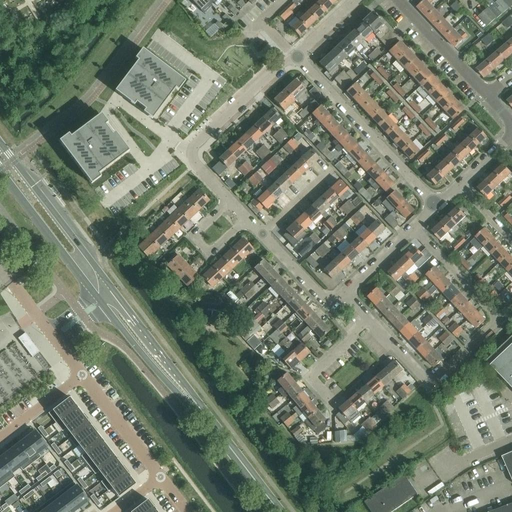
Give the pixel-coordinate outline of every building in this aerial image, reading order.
[(210,5),(205,0),(190,0),(204,14),(212,6),(211,4),(210,5)] [(328,0),(320,0),(316,4),(324,13),(333,5),(328,0)] [(425,0),(417,8),(427,18),(435,10),(429,4),(434,0),(433,0),(425,0),(426,0),(425,0)] [(500,0),(494,5),(502,15),(509,9),(501,0),(500,0)] [(511,0),(502,0),(509,8),(511,5),(511,0)] [(451,8),(454,11),(460,6),(457,2),(451,8)] [(292,3),(287,7),(290,11),(295,6),(292,3)] [(316,4),(307,12),(316,21),(324,13),(316,4)] [(230,5),(227,8),(234,16),(237,12),(230,5)] [(460,6),(454,11),(458,15),(463,9),(460,6)] [(497,19),(502,15),(494,6),(489,9),(489,10),(497,19)] [(290,11),(287,7),(278,16),(281,19),(290,11)] [(487,27),(496,19),(488,9),(479,17),(487,27)] [(435,10),(427,18),(436,28),(444,20),(435,10)] [(307,12),(299,20),(307,29),(316,21),(307,12)] [(363,23),(372,33),(374,34),(374,33),(383,25),(384,25),(372,12),(372,13),(363,22),(362,21),(362,22),(363,23)] [(307,29),(299,20),(290,28),(299,37),(307,29)] [(444,20),(436,28),(446,38),(454,30),(444,20)] [(503,23),(508,29),(511,26),(507,20),(503,23)] [(363,23),(354,31),(364,41),(372,33),(363,23)] [(454,30),(446,38),(455,48),(463,40),(468,36),(464,32),(459,36),(454,30)] [(354,31),(346,39),(355,49),(364,41),(354,31)] [(390,32),(380,41),(387,48),(397,39),(390,32)] [(489,35),(486,38),(491,44),(494,41),(489,35)] [(491,44),(486,38),(482,41),(487,47),(491,44)] [(346,39),(337,47),(346,57),(355,49),(346,39)] [(388,52),(396,61),(408,50),(399,42),(388,52)] [(151,43),(123,80),(160,108),(188,72),(151,43)] [(511,48),(508,43),(497,52),(505,61),(511,54),(511,48)] [(337,47),(328,55),(338,66),(346,57),(337,47)] [(408,50),(396,61),(404,70),(416,59),(408,50)] [(497,52),(487,61),(494,70),(505,61),(497,52)] [(338,66),(328,55),(319,64),(319,63),(319,64),(329,74),(338,66)] [(416,59),(404,70),(412,78),(423,67),(416,59)] [(494,70),(487,61),(480,67),(476,62),(472,66),(476,70),(476,71),(483,79),(494,70)] [(362,62),(356,68),(360,73),(367,67),(362,62)] [(376,70),(381,75),(384,72),(380,67),(376,70)] [(423,67),(412,78),(420,87),(431,76),(423,67)] [(350,70),(346,74),(347,76),(352,81),(356,77),(350,70)] [(334,80),(339,84),(347,76),(346,74),(343,71),(334,80)] [(384,72),(381,75),(386,80),(389,77),(384,72)] [(370,76),(375,81),(378,78),(373,73),(370,76)] [(347,76),(339,84),(343,89),(352,81),(347,76)] [(431,76),(420,87),(428,95),(439,84),(431,76)] [(378,78),(375,81),(379,86),(383,83),(378,78)] [(295,80),(284,90),(294,102),(305,91),(295,80)] [(346,92),(354,101),(363,92),(355,84),(346,92)] [(392,87),(397,92),(400,89),(396,84),(392,87)] [(439,84),(428,95),(436,103),(447,93),(439,84)] [(313,87),(309,92),(314,98),(319,93),(313,87)] [(400,89),(397,92),(402,97),(405,94),(400,89)] [(294,102),(284,90),(273,101),(284,112),(294,102)] [(386,94),(391,98),(394,95),(389,90),(386,94)] [(363,92),(354,101),(362,109),(371,101),(363,92)] [(447,93),(436,103),(444,112),(455,101),(447,93)] [(394,95),(391,98),(395,103),(399,100),(394,95)] [(314,101),(304,111),(307,115),(318,105),(314,101)] [(371,101),(362,109),(370,118),(379,109),(371,101)] [(408,104),(413,109),(416,106),(412,101),(408,104)] [(455,101),(444,112),(452,121),(464,110),(455,101)] [(416,106),(413,109),(417,114),(421,111),(416,106)] [(318,128),(321,125),(329,117),(320,107),(312,115),(317,120),(313,123),(318,128)] [(402,110),(406,115),(410,112),(405,107),(402,110)] [(379,109),(370,118),(378,126),(387,118),(379,109)] [(271,110),(263,118),(271,127),(280,119),(271,110)] [(304,111),(299,115),(303,119),(307,115),(304,111)] [(410,112),(406,115),(411,120),(415,117),(410,112)] [(97,117),(60,145),(88,183),(125,155),(97,117)] [(329,117),(321,125),(330,134),(338,127),(329,117)] [(263,118),(254,126),(262,135),(271,127),(263,118)] [(387,118),(378,126),(386,135),(395,126),(387,118)] [(424,121),(429,126),(432,123),(428,118),(424,121)] [(460,119),(455,123),(459,127),(464,122),(460,119)] [(432,123),(429,126),(433,131),(437,128),(432,123)] [(459,127),(455,123),(451,128),(454,131),(459,127)] [(418,127),(422,132),(426,129),(421,124),(418,127)] [(254,126),(245,135),(253,144),(262,135),(254,126)] [(395,126),(386,135),(394,143),(403,135),(395,126)] [(338,127),(330,134),(335,140),(332,143),(336,147),(347,136),(338,127)] [(426,129),(422,132),(427,137),(431,134),(426,129)] [(477,129),(468,137),(477,146),(486,138),(477,129)] [(280,130),(277,133),(283,140),(287,137),(280,130)] [(283,140),(277,133),(273,137),(279,144),(283,140)] [(443,134),(438,139),(442,143),(447,138),(443,134)] [(245,135),(236,143),(245,152),(253,144),(245,135)] [(403,135),(394,143),(402,152),(411,143),(403,135)] [(347,136),(336,147),(334,148),(339,153),(344,149),(348,154),(356,146),(347,136)] [(468,137),(460,145),(468,154),(477,146),(468,137)] [(442,143),(438,139),(433,144),(437,147),(442,143)] [(291,140),(287,144),(293,151),(297,147),(291,140)] [(236,143),(228,151),(236,160),(245,152),(236,143)] [(411,143),(402,152),(410,160),(419,152),(411,143)] [(293,151),(287,144),(283,148),(290,155),(293,151)] [(460,145),(451,153),(460,162),(468,154),(460,145)] [(263,146),(259,150),(266,157),(270,153),(263,146)] [(356,146),(348,154),(357,163),(366,156),(356,146)] [(266,157),(259,150),(255,153),(262,160),(266,157)] [(426,150),(421,155),(425,159),(430,154),(426,150)] [(236,160),(228,151),(219,159),(227,168),(236,160)] [(310,151),(301,159),(309,168),(318,160),(310,151)] [(451,153),(443,161),(451,170),(460,162),(451,153)] [(425,159),(421,155),(417,160),(420,163),(425,159)] [(366,156),(357,163),(366,173),(375,165),(366,156)] [(273,157),(269,160),(276,167),(280,164),(273,157)] [(301,159),(292,167),(301,176),(309,168),(301,159)] [(276,167),(269,160),(265,164),(272,171),(276,167)] [(443,161),(434,169),(443,178),(451,170),(443,161)] [(246,162),(242,166),(248,173),(252,169),(246,162)] [(511,173),(504,164),(495,172),(503,182),(511,173)] [(375,165),(366,173),(372,178),(367,182),(371,187),(375,183),(384,175),(375,165)] [(248,173),(242,166),(238,170),(245,177),(248,173)] [(283,175),(292,184),(301,176),(292,167),(287,172),(283,168),(280,171),(283,175)] [(443,178),(434,169),(426,177),(434,186),(443,178)] [(495,172),(486,180),(495,190),(503,182),(495,172)] [(256,173),(252,177),(259,184),(262,180),(256,173)] [(283,175),(275,183),(283,192),(292,184),(283,175)] [(384,175),(375,183),(371,187),(375,191),(380,187),(385,192),(386,191),(389,188),(393,185),(384,175)] [(259,184),(252,177),(248,180),(255,187),(259,184)] [(229,179),(224,183),(231,190),(235,185),(229,179)] [(495,190),(486,180),(478,189),(486,198),(495,190)] [(338,181),(329,189),(338,199),(338,198),(342,202),(345,199),(341,195),(347,190),(338,181)] [(275,183),(266,192),(274,201),(283,192),(275,183)] [(253,196),(255,198),(251,202),(259,212),(264,208),(265,209),(274,201),(266,192),(262,187),(253,196)] [(389,188),(386,191),(390,196),(386,200),(395,209),(403,202),(394,192),(393,193),(389,188)] [(329,189),(321,198),(329,207),(338,199),(329,189)] [(198,191),(188,200),(198,211),(209,201),(198,191)] [(508,195),(503,199),(507,203),(511,198),(508,195)] [(321,198),(312,206),(320,215),(324,219),(328,216),(324,212),(329,207),(321,198)] [(378,199),(373,203),(377,207),(381,203),(378,199)] [(507,203),(503,199),(498,204),(502,208),(507,203)] [(188,200),(178,209),(188,220),(198,211),(188,200)] [(348,201),(344,205),(350,212),(354,208),(348,201)] [(403,202),(395,209),(404,219),(413,212),(403,202)] [(350,212),(344,205),(340,208),(347,216),(350,212)] [(312,206),(303,214),(312,223),(320,215),(312,206)] [(457,208),(449,216),(457,225),(466,217),(457,208)] [(178,209),(168,219),(179,230),(188,220),(178,209)] [(358,212),(354,215),(361,223),(364,219),(358,212)] [(397,217),(392,212),(388,216),(384,220),(390,226),(393,230),(398,225),(393,220),(397,217)] [(303,214),(295,222),(303,231),(312,223),(303,214)] [(361,223),(354,215),(350,219),(357,226),(361,223)] [(449,216),(440,224),(449,233),(457,225),(449,216)] [(330,217),(326,221),(333,228),(337,225),(330,217)] [(168,219),(158,228),(169,239),(179,230),(168,219)] [(333,228),(326,221),(322,225),(329,232),(333,228)] [(376,221),(367,229),(375,238),(384,230),(376,221)] [(287,232),(283,236),(293,247),(306,235),(303,231),(295,222),(286,231),(287,232)] [(449,233),(440,224),(431,232),(440,241),(449,233)] [(470,231),(473,234),(478,230),(475,226),(470,231)] [(158,228),(148,238),(159,248),(169,239),(158,228)] [(340,228),(336,232),(343,239),(347,235),(340,228)] [(367,229),(358,237),(367,247),(375,238),(367,229)] [(476,238),(483,245),(492,237),(485,229),(476,238)] [(343,239),(336,232),(333,235),(339,243),(343,239)] [(313,234),(309,237),(316,245),(320,241),(313,234)] [(316,245),(309,237),(305,241),(312,248),(316,245)] [(358,237),(349,246),(358,255),(367,247),(358,237)] [(492,237),(483,245),(492,255),(501,246),(492,237)] [(159,248),(148,238),(138,247),(149,258),(159,248)] [(462,238),(458,242),(461,246),(466,241),(462,238)] [(242,239),(232,249),(242,260),(253,250),(242,239)] [(461,246),(458,242),(453,247),(456,251),(461,246)] [(323,245),(319,248),(326,255),(330,252),(323,245)] [(349,246),(341,254),(349,263),(358,255),(349,246)] [(501,246),(492,255),(500,263),(509,255),(501,246)] [(326,255),(319,248),(315,252),(322,259),(326,255)] [(415,248),(406,256),(415,265),(423,257),(415,248)] [(232,249),(222,258),(232,269),(242,260),(232,249)] [(341,254),(332,262),(341,271),(349,263),(341,254)] [(511,258),(509,255),(500,263),(508,272),(511,267),(511,258)] [(167,266),(177,276),(188,266),(178,256),(167,266)] [(406,256),(397,264),(406,273),(415,265),(406,256)] [(457,260),(462,265),(466,261),(461,256),(457,260)] [(310,257),(306,261),(314,270),(318,265),(310,257)] [(222,258),(212,267),(222,278),(232,269),(222,258)] [(254,269),(263,278),(272,270),(263,261),(254,269)] [(466,261),(462,265),(468,271),(471,267),(466,261)] [(341,271),(332,262),(323,270),(332,279),(341,271)] [(397,264),(388,273),(397,282),(402,277),(406,281),(410,277),(406,273),(397,264)] [(422,265),(418,269),(424,275),(428,271),(422,265)] [(188,266),(177,276),(187,286),(198,276),(188,266)] [(222,278),(212,267),(202,277),(212,288),(222,278)] [(427,276),(432,282),(435,285),(444,277),(436,268),(427,276)] [(272,270),(263,278),(271,287),(280,278),(272,270)] [(414,274),(410,277),(415,283),(419,279),(414,274)] [(415,283),(410,277),(406,281),(411,287),(415,283)] [(432,282),(429,285),(432,288),(429,291),(433,295),(439,289),(443,294),(452,285),(444,277),(435,285),(432,282)] [(280,278),(271,287),(279,295),(288,287),(280,278)] [(386,291),(390,294),(397,288),(393,284),(386,291)] [(240,292),(244,296),(251,289),(247,285),(240,292)] [(452,285),(443,294),(451,302),(460,294),(452,285)] [(288,287),(279,295),(287,304),(296,296),(288,287)] [(397,288),(390,294),(394,298),(401,292),(397,288)] [(416,295),(420,299),(427,292),(424,288),(416,295)] [(251,289),(244,296),(247,300),(255,293),(251,289)] [(368,298),(377,307),(386,298),(377,289),(368,298)] [(427,292),(420,299),(424,303),(431,296),(427,292)] [(490,295),(495,300),(499,296),(494,292),(490,295)] [(460,294),(451,302),(460,311),(469,303),(460,294)] [(296,296),(287,304),(295,313),(304,304),(296,296)] [(499,296),(495,300),(500,305),(503,301),(499,296)] [(386,298),(377,307),(385,315),(394,307),(386,298)] [(406,305),(410,308),(417,302),(414,298),(406,305)] [(417,302),(410,308),(414,312),(421,306),(417,302)] [(257,309),(260,313),(267,306),(264,303),(257,309)] [(469,303),(460,311),(468,320),(477,311),(469,303)] [(304,304),(295,313),(304,322),(313,313),(304,304)] [(267,306),(260,313),(264,317),(271,310),(267,306)] [(433,313),(436,317),(444,310),(440,306),(433,313)] [(394,307),(385,315),(393,324),(402,316),(394,307)] [(444,310),(436,317),(440,320),(447,314),(444,310)] [(477,311),(468,320),(476,329),(485,320),(477,311)] [(307,327),(305,330),(297,336),(301,340),(308,334),(312,330),(321,322),(313,313),(304,322),(309,327),(308,328),(307,327)] [(423,322),(426,326),(434,319),(430,315),(423,322)] [(402,316),(393,324),(401,333),(410,324),(402,316)] [(434,319),(426,326),(430,330),(437,323),(434,319)] [(273,327),(277,331),(284,324),(280,320),(273,327)] [(321,322),(312,330),(320,339),(329,331),(321,322)] [(449,330),(453,334),(460,327),(456,323),(449,330)] [(284,324),(277,331),(280,334),(287,328),(284,324)] [(410,324),(401,333),(409,342),(419,333),(410,324)] [(460,327),(453,334),(456,338),(463,331),(460,327)] [(34,356),(39,352),(25,333),(18,339),(24,347),(26,345),(34,356)] [(419,333),(409,342),(418,350),(427,342),(419,333)] [(439,339),(443,343),(450,337),(446,333),(439,339)] [(308,334),(301,340),(305,344),(312,338),(308,334)] [(450,337),(443,343),(446,347),(454,341),(450,337)] [(486,362),(507,383),(511,388),(511,337),(508,341),(504,345),(486,362)] [(286,338),(282,342),(300,362),(309,353),(301,344),(296,349),(286,338)] [(327,341),(322,346),(326,350),(331,345),(327,341)] [(300,362),(282,342),(278,346),(284,353),(279,357),(291,370),(300,362)] [(427,342),(418,350),(426,359),(435,351),(427,342)] [(435,351),(426,359),(434,368),(443,360),(435,351)] [(393,362),(384,370),(392,379),(401,371),(393,362)] [(384,370),(375,378),(383,387),(392,379),(384,370)] [(277,382),(285,391),(294,383),(287,374),(277,382)] [(375,378),(366,386),(374,395),(383,387),(375,378)] [(407,381),(400,388),(406,395),(414,388),(407,381)] [(294,383),(285,391),(280,395),(284,399),(286,396),(288,395),(292,400),(302,392),(294,383)] [(366,386),(357,393),(365,403),(374,395),(366,386)] [(406,395),(400,388),(396,392),(402,399),(406,395)] [(302,392),(292,400),(297,406),(296,407),(295,407),(292,409),(296,413),(310,402),(302,392)] [(357,393),(347,401),(356,410),(365,403),(357,393)] [(265,401),(268,405),(276,399),(272,395),(265,401)] [(69,398),(48,414),(55,423),(76,407),(69,398)] [(276,399),(268,405),(272,409),(279,403),(276,399)] [(338,409),(340,412),(336,416),(344,425),(348,421),(351,424),(360,416),(356,410),(347,401),(338,409)] [(386,401),(382,405),(389,412),(393,408),(386,401)] [(310,402),(296,413),(299,417),(302,415),(301,414),(303,413),(308,419),(317,411),(310,402)] [(389,412),(382,405),(378,408),(385,415),(389,412)] [(76,407),(55,423),(62,431),(83,415),(76,407)] [(317,411),(308,419),(315,428),(313,430),(317,435),(326,428),(322,423),(325,420),(317,411)] [(280,419),(283,423),(291,417),(287,413),(280,419)] [(83,415),(62,431),(62,432),(66,429),(72,437),(69,439),(89,424),(83,415)] [(291,417),(283,423),(287,428),(294,421),(291,417)] [(369,417),(365,421),(371,428),(375,424),(369,417)] [(371,428),(365,421),(361,424),(367,432),(371,428)] [(89,424),(69,439),(76,448),(96,433),(89,424)] [(291,433),(294,437),(302,431),(298,426),(291,433)] [(35,432),(26,439),(40,458),(41,457),(38,453),(46,447),(35,432)] [(335,433),(335,443),(343,442),(343,432),(335,433)] [(96,433),(76,448),(79,446),(85,454),(81,457),(102,441),(96,433)] [(26,439),(17,445),(32,464),(40,458),(26,439)] [(102,441),(81,457),(88,466),(109,450),(102,441)] [(17,445),(9,452),(23,471),(32,464),(17,445)] [(109,450),(88,466),(94,474),(115,458),(109,450)] [(9,452),(0,458),(15,477),(12,473),(20,467),(23,471),(9,452)] [(511,452),(502,457),(511,479),(511,452)] [(0,458),(0,475),(6,484),(15,477),(0,458)] [(115,458),(94,474),(95,475),(99,472),(105,480),(101,482),(101,483),(122,467),(115,458)] [(122,467),(101,483),(108,492),(129,475),(122,467)] [(58,471),(53,475),(57,479),(62,476),(58,471)] [(129,475),(108,492),(112,489),(118,498),(135,484),(129,475)] [(402,476),(364,502),(370,511),(392,511),(416,496),(417,495),(403,475),(402,476)] [(73,482),(65,489),(79,508),(88,501),(73,482)] [(65,489),(56,496),(68,511),(73,511),(79,508),(65,489)] [(68,511),(56,496),(47,502),(54,511),(68,511)] [(147,500),(131,511),(150,511),(154,509),(147,500)] [(54,511),(47,502),(38,509),(40,511),(54,511)]
